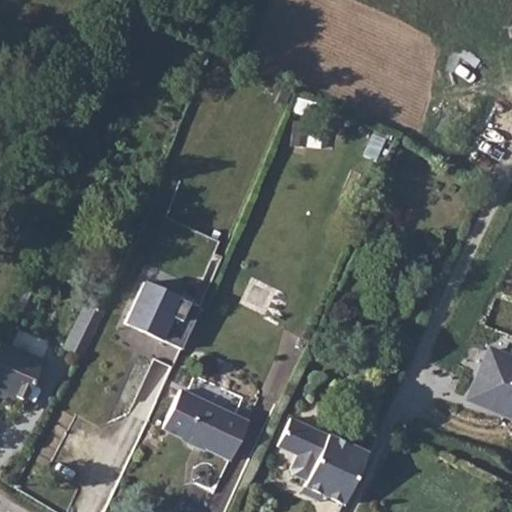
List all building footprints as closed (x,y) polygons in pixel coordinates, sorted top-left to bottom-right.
[(116,324),(177,351),(197,305),(137,278),(116,324)] [(62,343),(83,351),(91,334),(104,305),(81,295),(62,343)] [(43,358),(0,339),(0,387),(24,398),(43,358)] [(511,355),(486,345),(462,400),(511,421),(511,355)] [(166,430),(231,462),(249,422),(185,391),(166,430)] [(335,501),(354,460),(348,457),(353,447),(320,431),(319,432),(282,414),(269,442),(289,452),(283,465),(285,471),(298,477),(295,483),(335,501)]
